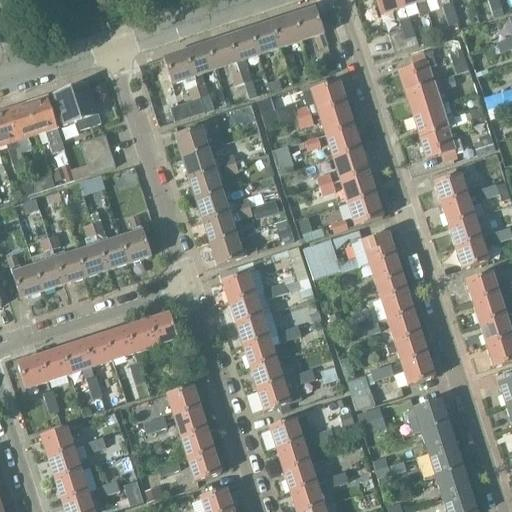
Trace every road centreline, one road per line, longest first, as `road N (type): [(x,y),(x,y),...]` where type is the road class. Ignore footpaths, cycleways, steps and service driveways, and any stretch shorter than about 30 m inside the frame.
road 1 (residential): [(340,0),(502,511)]
road 2 (residential): [(188,283),(113,47)]
road 3 (residential): [(260,511),(188,283)]
road 4 (residential): [(0,348),(188,283)]
road 5 (residential): [(113,47),(258,0)]
